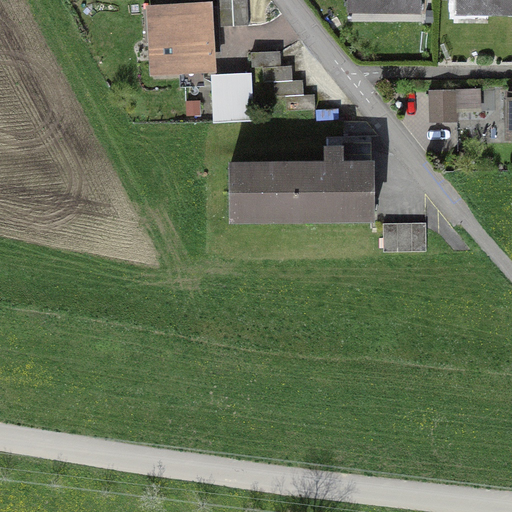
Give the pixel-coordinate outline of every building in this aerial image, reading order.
[(221,29),(248,26),(245,0),(233,0),(219,1),(221,29)] [(511,0),(455,0),(456,9),(511,8),(511,0)] [(204,11),(156,13),(159,74),(208,71),(204,11)] [(274,99),(285,98),(285,112),(313,111),(313,97),(300,98),(300,82),(289,83),(288,68),(278,69),(278,54),(250,55),(250,70),(262,70),(263,84),(274,84),(274,99)] [(249,82),(213,84),(215,120),(251,118),(249,82)] [(475,109),(474,93),(432,96),(433,112),(475,109)] [(229,222),(371,220),(370,171),(229,173),(229,222)] [(426,224),(383,223),(382,251),(425,252),(426,224)]
